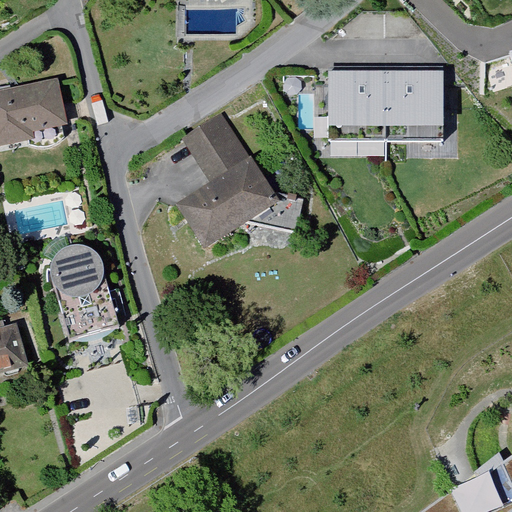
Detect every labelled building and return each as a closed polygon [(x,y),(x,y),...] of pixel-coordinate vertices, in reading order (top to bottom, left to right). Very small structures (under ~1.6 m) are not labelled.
[(381,83),(321,83),(321,147),(380,147),(381,83)] [(435,83),(381,83),(380,147),(435,147),(435,83)] [(0,94),(0,153),(26,149),(24,139),(62,133),(55,86),(0,94)] [(212,186),(168,215),(200,264),(280,210),(218,117),(182,141),(212,186)] [(48,300),(61,348),(112,335),(96,273),(84,259),(73,255),(57,255),(48,264),(42,281),(48,300)] [(0,334),(0,379),(14,377),(6,333),(0,334)] [(511,511),(511,457),(428,511),(511,511)]
